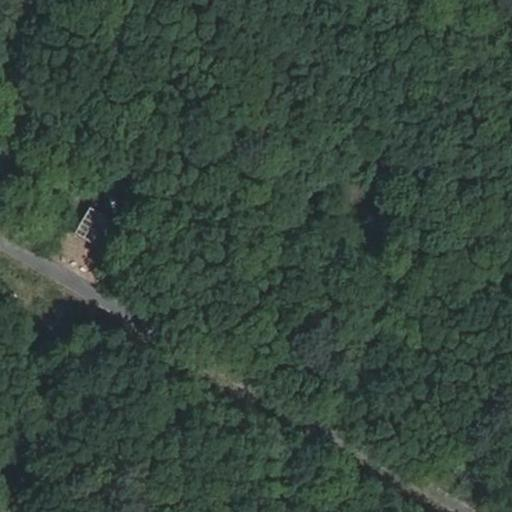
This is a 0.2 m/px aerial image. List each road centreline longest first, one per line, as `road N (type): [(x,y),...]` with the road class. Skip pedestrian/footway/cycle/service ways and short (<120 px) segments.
road 1 (track): [(511,221),(313,200),(288,136),(174,25),(170,0)]
road 2 (track): [(48,271),(36,511)]
road 3 (track): [(36,0),(0,165)]
